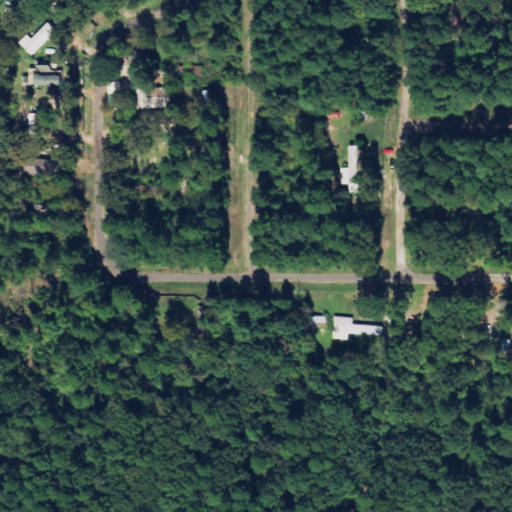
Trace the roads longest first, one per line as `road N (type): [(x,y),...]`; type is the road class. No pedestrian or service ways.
road 1 (residential): [(511,277),(141,275),(114,262),(94,201),(96,66),(109,39),(200,0)]
road 2 (residential): [(248,279),(243,0)]
road 3 (residential): [(398,0),(396,277)]
